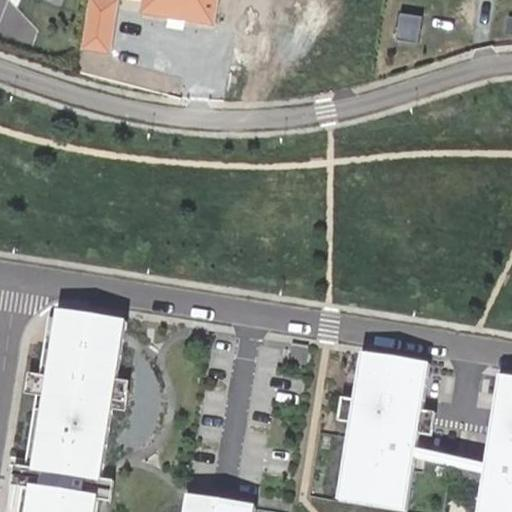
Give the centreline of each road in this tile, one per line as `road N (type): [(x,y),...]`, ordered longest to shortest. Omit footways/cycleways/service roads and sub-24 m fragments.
road 1 (residential): [(511,62),(330,113),(240,120),(171,116),(0,70)]
road 2 (residential): [(511,350),(18,271)]
road 3 (residential): [(0,390),(18,271)]
